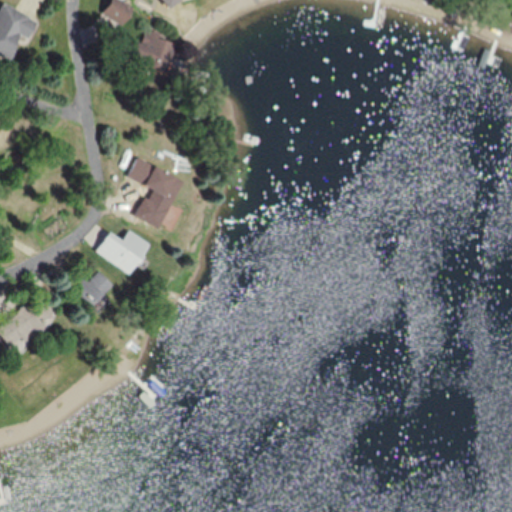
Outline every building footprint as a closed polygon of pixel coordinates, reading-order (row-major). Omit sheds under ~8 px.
[(0,55),(8,60),(22,37),(28,40),(39,21),(4,1),(0,8),(0,55)] [(128,17),(110,4),(104,11),(122,24),(128,17)] [(177,42),(142,27),(128,60),(162,75),(177,42)] [(182,179),(136,158),(127,177),(151,188),(137,218),(159,228),(182,179)] [(94,254),(131,274),(149,243),(126,231),(121,240),(106,232),(94,254)] [(87,311),(112,286),(98,271),(72,296),(87,311)] [(0,320),(0,334),(9,352),(49,331),(43,320),(54,314),(45,296),(0,320)]
